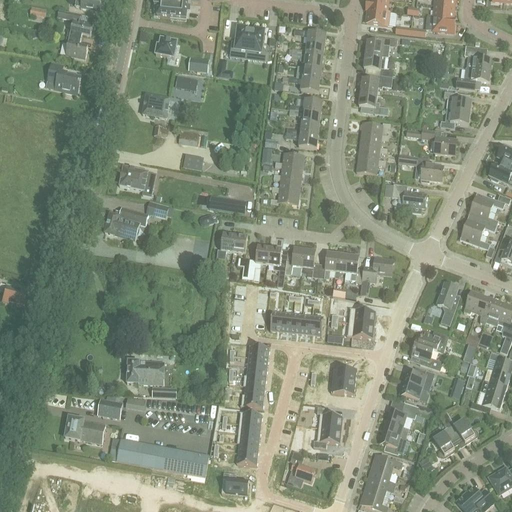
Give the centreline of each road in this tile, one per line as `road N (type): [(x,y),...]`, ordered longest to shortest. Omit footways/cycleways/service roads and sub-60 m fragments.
road 1 (secondary): [(0,511),(131,0)]
road 2 (residential): [(299,348),(259,499),(308,511)]
road 3 (residential): [(358,215),(335,167),(352,15)]
road 4 (residential): [(425,255),(511,87)]
road 5 (residential): [(334,511),(384,361)]
road 6 (unknown): [(70,250),(173,266),(189,260),(201,240)]
road 7 (residential): [(358,215),(332,239),(224,226)]
